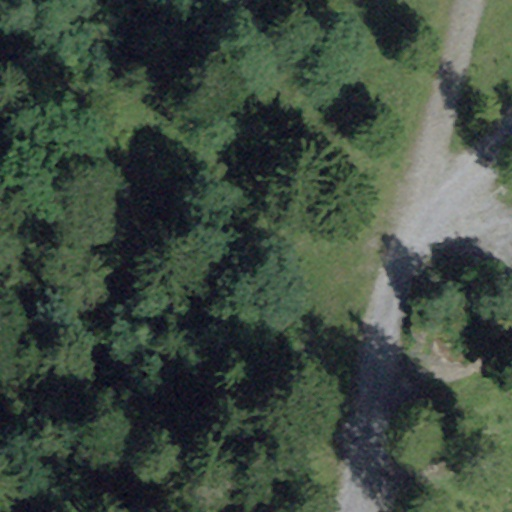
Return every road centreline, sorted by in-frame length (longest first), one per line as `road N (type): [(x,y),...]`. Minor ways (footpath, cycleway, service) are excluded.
road 1 (track): [(475,0),(376,360),(349,511)]
road 2 (track): [(511,135),(413,240)]
